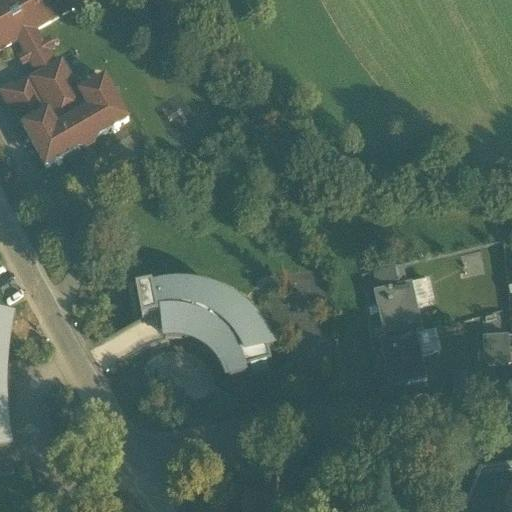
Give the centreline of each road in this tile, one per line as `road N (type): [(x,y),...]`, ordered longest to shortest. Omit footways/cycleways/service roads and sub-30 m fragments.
road 1 (residential): [(142,465),(305,423),(511,407)]
road 2 (unclassified): [(0,215),(142,465)]
